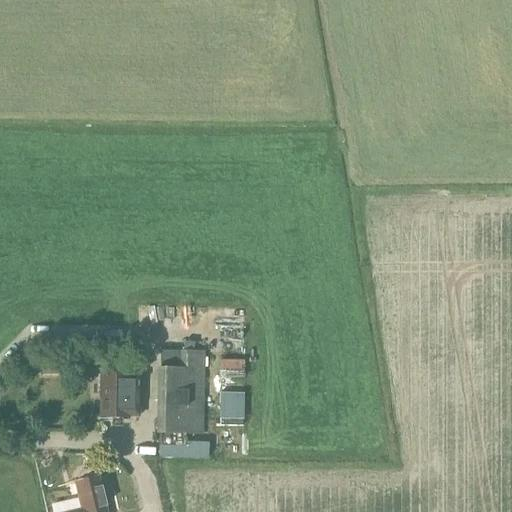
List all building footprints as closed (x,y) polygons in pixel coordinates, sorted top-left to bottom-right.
[(205,353),(160,352),(159,434),(203,435),(205,353)] [(42,358),(41,377),(68,377),(68,358),(42,358)] [(235,364),(211,365),(211,379),(235,379),(235,364)] [(101,417),(127,418),(127,417),(139,417),(139,376),(127,376),(127,375),(125,375),(125,372),(115,372),(115,375),(101,375),(101,417)] [(209,398),(210,427),(234,426),(233,397),(209,398)] [(211,461),(227,462),(227,432),(212,432),(211,461)] [(159,446),(159,458),(174,458),(208,459),(208,444),(187,443),(187,447),(159,446)] [(73,511),(107,511),(98,476),(95,477),(94,473),(89,470),(81,473),(78,478),(79,481),(75,483),(82,510),(73,511)]
